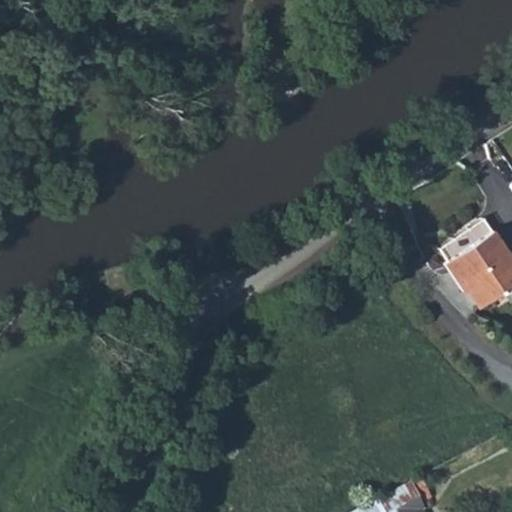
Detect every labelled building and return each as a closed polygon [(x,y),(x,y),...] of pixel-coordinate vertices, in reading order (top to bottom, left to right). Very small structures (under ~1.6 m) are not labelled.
[(478,216),(432,248),(442,262),(487,230),(478,216)] [(442,262),(464,293),(467,290),(478,307),(511,283),(511,264),(487,230),(442,262)] [(144,320),(163,322),(165,310),(146,308),(144,320)] [(328,511),(341,511),(376,494),(362,467),(318,490),(328,511)] [(341,511),(418,511),(423,509),(408,478),(376,494),(341,511)]
